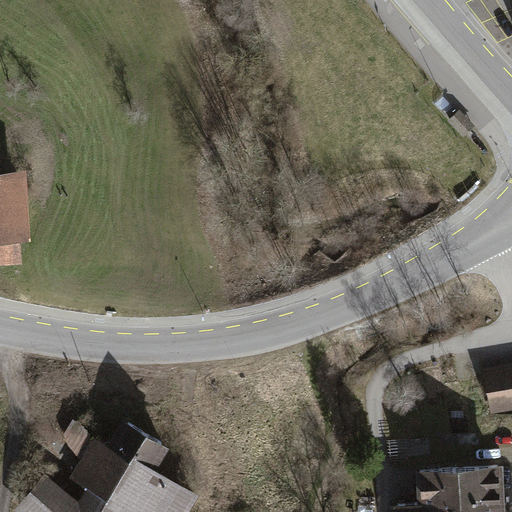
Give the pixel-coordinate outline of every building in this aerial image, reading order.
[(450,119),(464,134),(473,126),(459,111),(450,119)] [(0,259),(16,259),(11,174),(0,174),(0,259)] [(511,365),(485,370),(490,397),(511,393),(511,365)] [(113,448),(98,439),(76,476),(88,485),(91,487),(123,507),(131,511),(181,511),(193,493),(151,468),(154,464),(150,461),(162,441),(129,422),(113,448)] [(499,511),(498,465),(457,467),(421,470),(422,502),(398,503),(398,511),(499,511)] [(24,503),(35,511),(86,511),(74,502),(45,478),(24,503)] [(88,485),(74,502),(86,511),(119,511),(123,507),(91,487),(88,485)]
